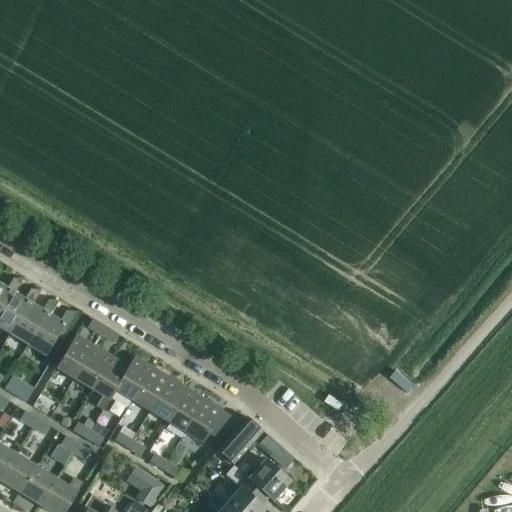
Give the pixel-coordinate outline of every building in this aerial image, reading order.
[(0,284),(0,307),(10,291),(13,293),(22,279),(12,278),(5,288),(0,284)] [(10,291),(0,307),(0,329),(8,335),(28,302),(31,304),(40,290),(30,289),(23,299),(13,293),(10,291)] [(28,302),(8,335),(26,346),(46,313),(49,315),(58,301),(48,299),(41,310),(31,304),(28,302)] [(46,313),(26,346),(44,357),(60,330),(63,331),(76,312),(65,310),(58,321),(49,315),(46,313)] [(86,328),(99,335),(104,327),(92,319),(86,328)] [(104,327),(99,335),(112,343),(118,335),(104,327)] [(75,335),(54,368),(72,379),(93,346),(75,335)] [(93,346),(72,379),(90,390),(111,356),(93,346)] [(111,356),(90,390),(101,397),(95,406),(103,410),(114,391),(113,391),(128,367),(127,366),(111,356)] [(128,367),(113,391),(114,391),(130,401),(151,367),(133,356),(127,366),(128,367)] [(151,367),(130,401),(148,412),(169,378),(151,367)] [(8,381),(3,389),(11,393),(21,400),(25,402),(28,397),(33,389),(11,376),(8,381)] [(169,378),(148,412),(165,422),(186,388),(169,378)] [(186,388),(165,422),(183,433),(204,399),(186,388)] [(204,399),(183,433),(201,444),(222,410),(204,399)] [(18,420),(30,428),(36,418),(24,411),(18,420)] [(3,414),(0,418),(0,428),(2,430),(9,419),(3,414)] [(246,417),(216,451),(232,465),(262,430),(246,417)] [(36,418),(30,428),(42,435),(48,426),(36,418)] [(77,422),(71,431),(84,439),(85,439),(90,430),(91,430),(95,423),(87,418),(83,426),(77,422)] [(90,430),(85,439),(84,439),(97,447),(103,438),(91,430),(90,430)] [(118,431),(113,440),(125,448),(131,439),(118,431)] [(59,445),(70,452),(77,443),(65,435),(59,445)] [(131,439),(125,448),(139,457),(144,448),(131,439)] [(0,443),(0,478),(14,452),(0,443)] [(77,443),(70,452),(84,460),(89,450),(77,443)] [(281,450),(275,457),(285,465),(291,458),(281,450)] [(14,452),(0,478),(0,481),(21,494),(36,466),(14,452)] [(153,453),(148,461),(148,462),(160,469),(166,460),(153,453)] [(264,493),(263,493),(272,500),(289,481),(264,459),(249,477),(244,473),(243,474),(248,478),(264,493)] [(166,460),(160,469),(174,478),(179,469),(166,460)] [(36,466),(21,494),(41,507),(57,478),(36,466)] [(164,485),(135,466),(125,481),(139,490),(134,497),(149,507),(164,485)] [(232,466),(224,475),(234,484),(242,475),(232,466)] [(238,488),(222,505),(229,511),(261,511),(264,509),(256,501),(263,493),(264,493),(248,478),(243,474),(242,475),(234,484),(238,488)] [(57,478),(41,507),(50,511),(63,511),(76,491),(82,483),(72,477),(67,485),(57,478)] [(105,503),(91,494),(82,508),(85,510),(83,511),(113,511),(114,511),(104,505),(105,503)] [(126,511),(147,511),(148,511),(136,501),(126,511)]
